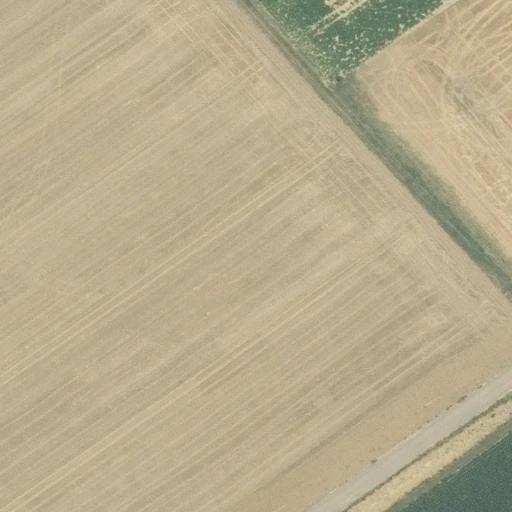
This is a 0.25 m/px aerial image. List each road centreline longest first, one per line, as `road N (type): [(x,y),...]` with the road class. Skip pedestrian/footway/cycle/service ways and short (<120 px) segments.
road 1 (track): [(243,0),(511,289)]
road 2 (track): [(332,511),(511,381)]
